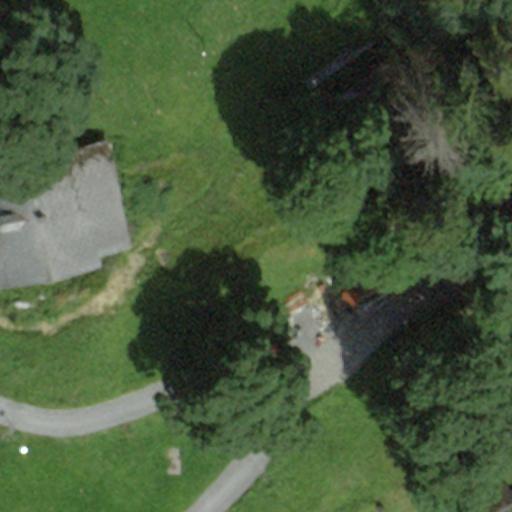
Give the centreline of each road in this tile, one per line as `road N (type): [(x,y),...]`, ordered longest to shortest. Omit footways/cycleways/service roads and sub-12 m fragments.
road 1 (residential): [(201,511),(256,440),(265,408),(253,386),(218,377),(180,382),(83,420),(22,417),(0,407)]
road 2 (track): [(265,408),(387,318),(511,157)]
